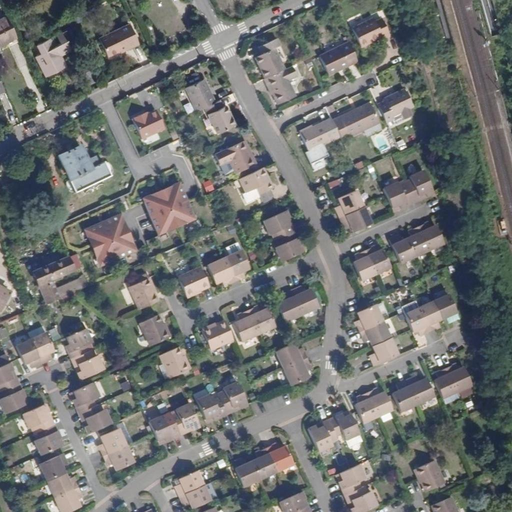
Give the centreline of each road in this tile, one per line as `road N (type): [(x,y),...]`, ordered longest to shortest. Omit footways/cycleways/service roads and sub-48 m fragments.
road 1 (residential): [(0,143),(221,40)]
road 2 (residential): [(327,250),(181,316)]
road 3 (residential): [(108,511),(47,375)]
road 4 (residential): [(152,474),(287,412)]
road 5 (residential): [(327,395),(339,280),(327,250)]
road 6 (residential): [(327,395),(456,336)]
road 7 (residential): [(327,250),(265,127)]
